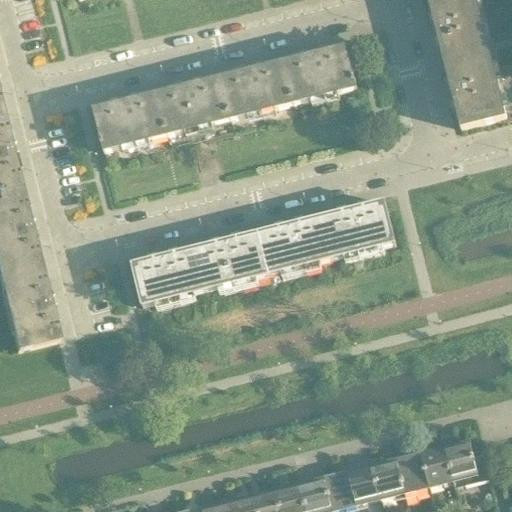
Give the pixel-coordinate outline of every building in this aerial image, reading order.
[(475,0),(440,0),(429,3),(445,67),(490,56),(475,0)] [(347,51),(283,67),(293,109),(357,93),(347,51)] [(490,56),(445,67),(461,133),(506,122),(490,56)] [(283,67),(220,82),(231,125),(293,109),(283,67)] [(220,82),(157,98),(168,141),(231,125),(220,82)] [(157,98),(94,114),(105,156),(168,141),(157,98)] [(2,115),(0,115),(0,196),(21,191),(2,115)] [(21,191),(0,196),(0,277),(16,274),(40,268),(21,191)] [(386,206),(322,222),(332,264),(396,248),(386,206)] [(322,222),(258,238),(268,280),(332,264),(322,222)] [(258,238),(195,253),(205,296),(268,280),(258,238)] [(195,253),(133,269),(143,311),(205,296),(195,253)] [(40,268),(16,274),(0,277),(0,288),(17,356),(59,345),(40,268)] [(470,444),(445,450),(454,485),(453,486),(455,491),(489,483),(483,458),(474,461),(470,444)] [(445,450),(421,456),(430,491),(453,486),(454,485),(445,450)] [(421,456),(397,462),(406,497),(430,491),(421,456)] [(397,462),(372,468),(381,504),(406,497),(397,462)] [(372,468),(348,474),(357,510),(381,504),(372,468)] [(348,474),(324,480),(332,511),(347,511),(357,510),(348,474)] [(332,511),(324,480),(300,486),(306,511),(332,511)] [(306,511),(300,486),(276,492),(280,511),(306,511)] [(280,511),(276,492),(251,498),(254,511),(280,511)] [(254,511),(251,498),(227,504),(228,511),(254,511)]
